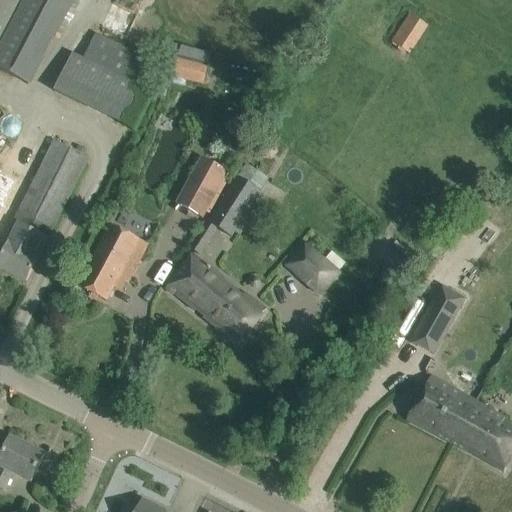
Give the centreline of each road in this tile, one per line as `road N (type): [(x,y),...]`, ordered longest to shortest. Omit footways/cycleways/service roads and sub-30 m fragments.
road 1 (tertiary): [(281,511),(114,426)]
road 2 (tertiary): [(114,426),(0,370)]
